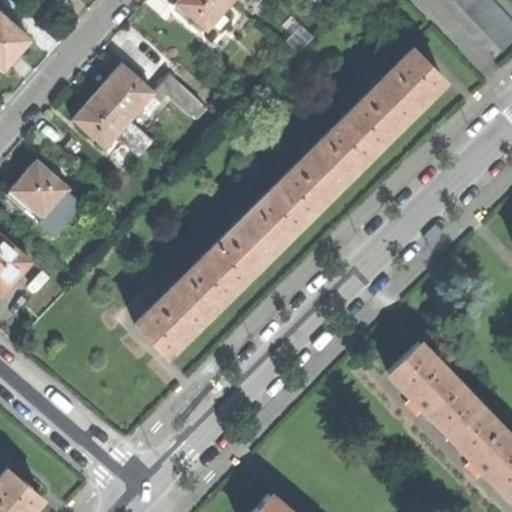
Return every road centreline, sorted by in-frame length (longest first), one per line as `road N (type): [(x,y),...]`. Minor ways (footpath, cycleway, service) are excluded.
road 1 (tertiary): [(140,495),(511,125)]
road 2 (residential): [(140,495),(0,371)]
road 3 (residential): [(0,137),(122,0)]
